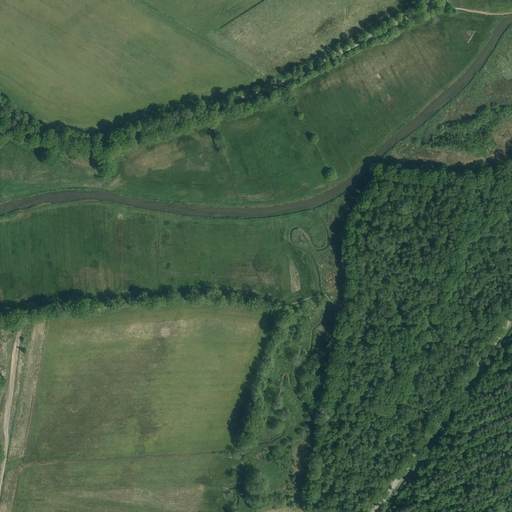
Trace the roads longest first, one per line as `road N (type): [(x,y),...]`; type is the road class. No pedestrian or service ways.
road 1 (track): [(36,131),(95,141),(140,131),(264,91),(432,5)]
road 2 (track): [(6,419),(17,335),(32,317),(212,299),(277,309),(324,295)]
road 3 (track): [(441,417),(340,386),(351,308)]
road 4 (track): [(441,417),(511,316)]
